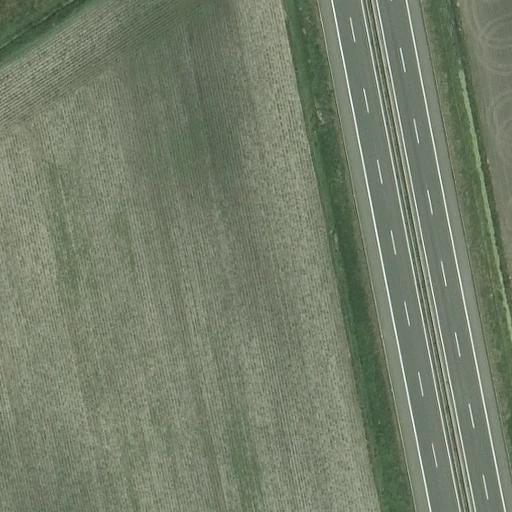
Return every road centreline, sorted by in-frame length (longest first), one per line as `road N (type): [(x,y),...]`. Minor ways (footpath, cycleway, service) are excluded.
road 1 (motorway): [(489,511),(391,0)]
road 2 (motorway): [(346,0),(444,511)]
